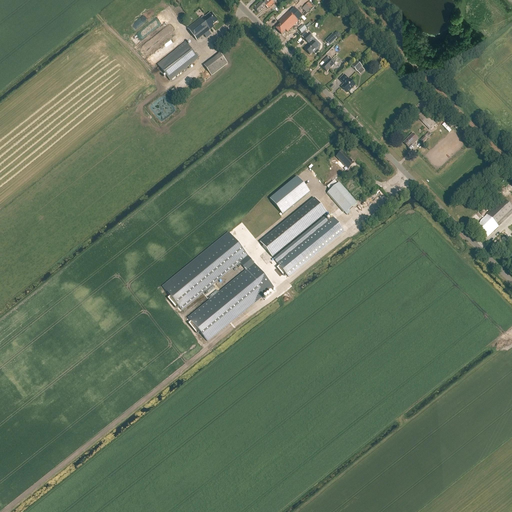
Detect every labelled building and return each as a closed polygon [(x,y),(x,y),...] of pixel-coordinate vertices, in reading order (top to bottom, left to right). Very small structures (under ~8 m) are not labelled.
[(273,3),(270,0),(266,0),(262,4),(261,2),(255,7),(256,8),(255,9),(258,13),(265,6),(268,8),(273,3)] [(308,3),(304,7),(308,11),(312,7),(308,3)] [(287,32),(297,22),(288,12),(278,22),(280,24),(275,29),(281,34),(285,30),(287,32)] [(217,22),(210,13),(204,18),(203,16),(187,29),(196,41),(213,27),(212,25),(217,22)] [(312,38),(308,34),(308,35),(304,39),(309,45),(304,50),(309,55),(317,48),(310,40),(312,38)] [(333,34),(326,41),(330,45),(337,38),(333,34)] [(170,81),(198,58),(185,43),(157,65),(170,81)] [(210,76),(227,65),(220,54),(203,65),(210,76)] [(332,61),(328,57),(324,61),(326,63),(321,67),(326,73),(334,65),(330,62),(332,61)] [(356,62),(351,67),(357,72),(360,75),(364,71),(356,62)] [(349,80),(344,75),(339,80),(344,85),(341,88),(347,93),(354,86),(349,80)] [(430,131),(436,125),(428,117),(422,122),(430,131)] [(419,140),(413,134),(404,143),(409,148),(408,149),(411,151),(414,147),(412,145),(414,143),(414,144),(419,140)] [(347,169),(353,164),(342,152),(336,157),(347,169)] [(270,200),(283,215),(310,193),(297,177),(270,200)] [(344,214),(357,204),(339,183),(327,194),(344,214)] [(476,197),(473,194),(469,199),(471,201),(473,203),(478,199),(476,197)] [(314,198),(260,243),(272,258),(327,213),(314,198)] [(511,212),(511,207),(504,199),(483,218),(484,219),(480,223),(480,224),(475,228),(482,235),(484,233),(487,237),(511,212)] [(333,218),(328,222),(324,218),(273,259),(277,264),(288,277),(344,231),(333,218)] [(229,233),(162,288),(181,311),(240,263),(246,271),(188,319),(207,342),(273,288),(229,233)]
